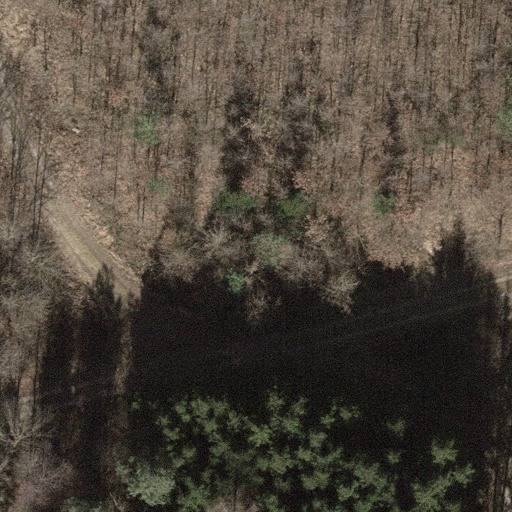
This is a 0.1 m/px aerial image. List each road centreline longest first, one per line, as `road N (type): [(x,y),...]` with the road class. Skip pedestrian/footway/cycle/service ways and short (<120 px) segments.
road 1 (track): [(511,495),(476,437),(381,376),(192,335),(100,268),(27,154),(0,82)]
road 2 (track): [(0,409),(511,279)]
